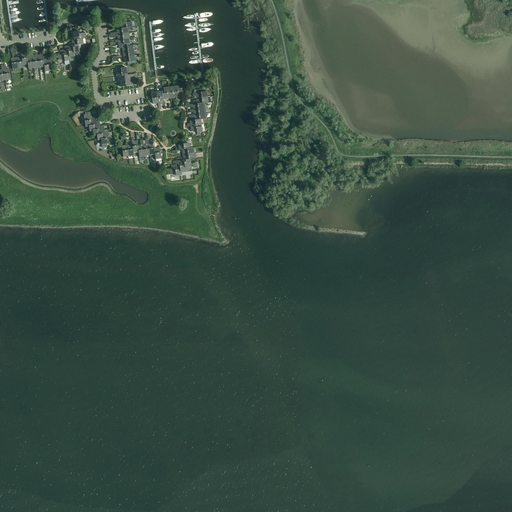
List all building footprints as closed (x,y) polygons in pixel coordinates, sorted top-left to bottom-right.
[(124,23),(120,23),(121,28),(127,27),(132,27),(132,21),(131,22),(130,19),(127,20),(123,20),(124,23)] [(76,32),(73,32),(74,38),(85,36),(84,33),(79,34),(79,31),(78,29),(75,30),(76,32)] [(69,46),(64,46),(65,50),(69,49),(69,51),(75,51),(75,53),(80,52),(79,46),(79,45),(84,44),(83,41),(72,43),(69,43),(69,46)] [(130,43),(118,45),(119,48),(122,48),(122,52),(134,51),(133,45),(130,45),(130,43)] [(134,51),(122,52),(123,55),(123,59),(135,57),(134,54),(134,51)] [(60,54),(56,54),(56,58),(58,58),(58,60),(64,59),(65,64),(69,64),(69,60),(74,60),(73,56),(70,57),(70,55),(65,55),(65,53),(60,54)] [(16,58),(11,58),(11,63),(12,69),(18,69),(23,68),(23,65),(22,57),(16,58)] [(49,60),(44,60),(45,67),(45,72),(51,71),(50,66),(52,66),(52,63),(49,63),(49,60)] [(121,70),(115,71),(116,76),(128,75),(127,73),(126,67),(124,68),(123,65),(120,66),(121,68),(121,70)] [(164,91),(162,91),(163,99),(169,98),(170,98),(169,87),(167,87),(163,88),(164,91)] [(198,92),(192,93),(193,96),(196,95),(196,97),(196,99),(208,97),(207,91),(204,92),(204,88),(198,89),(198,92)] [(152,98),(150,98),(150,101),(152,101),(153,104),(158,103),(156,92),(151,92),(152,98)] [(189,102),(185,103),(186,108),(192,107),(193,109),(190,110),(190,112),(193,112),(193,115),(205,113),(204,108),(203,103),(197,104),(189,105),(189,102)] [(85,115),(84,115),(85,121),(85,127),(89,126),(90,126),(90,121),(93,121),(92,116),(91,111),(87,112),(85,112),(85,115)] [(197,125),(190,126),(191,131),(196,131),(196,133),(197,133),(197,135),(200,135),(200,132),(203,132),(202,126),(198,127),(197,125)] [(103,140),(101,140),(102,147),(108,146),(107,140),(109,140),(107,129),(104,130),(105,134),(102,135),(103,140)] [(181,144),(178,144),(179,150),(182,149),(190,148),(189,143),(184,144),(184,141),(181,142),(181,144)] [(160,147),(154,148),(155,154),(156,159),(156,161),(161,161),(161,159),(161,158),(160,153),(163,153),(162,150),(160,150),(160,147)] [(180,160),(175,161),(176,164),(180,164),(180,166),(183,166),(184,168),(186,167),(191,167),(190,161),(190,159),(180,160)] [(176,164),(171,165),(171,168),(176,168),(176,170),(179,170),(179,172),(181,171),(186,171),(186,167),(184,168),(183,166),(180,166),(180,164),(176,164)]
